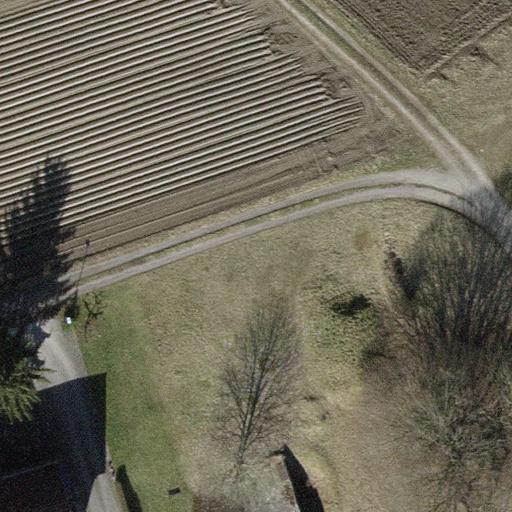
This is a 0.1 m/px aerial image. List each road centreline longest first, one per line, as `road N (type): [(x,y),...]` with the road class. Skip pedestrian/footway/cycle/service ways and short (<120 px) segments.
road 1 (track): [(0,311),(300,206),(376,188),(411,183),(488,199)]
road 2 (track): [(293,0),(401,94),(488,199)]
